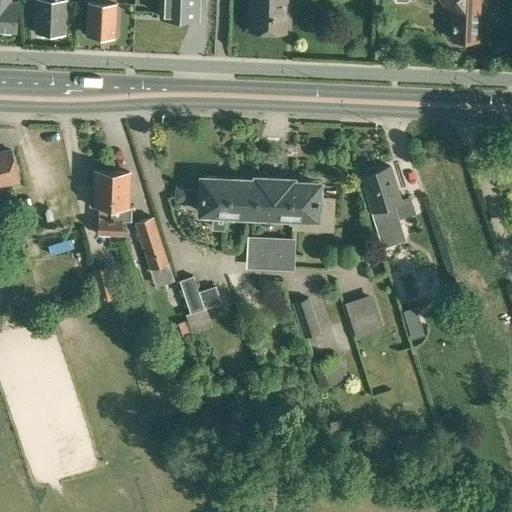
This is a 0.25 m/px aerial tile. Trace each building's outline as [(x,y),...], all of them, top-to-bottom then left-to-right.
[(10,0),(0,0),(0,30),(16,31),(17,1),(10,1),(10,0)] [(65,0),(36,0),(36,31),(65,32),(65,0)] [(114,2),(113,0),(97,0),(98,1),(88,0),(86,34),(115,35),(117,2),(114,2)] [(162,0),(162,17),(197,18),(197,0),(162,0)] [(251,0),(250,31),(286,32),(287,0),(251,0)] [(394,0),(394,1),(406,1),(407,0),(440,0),(451,14),(450,40),(479,41),(480,0),(394,0)] [(0,184),(18,180),(11,150),(0,152),(0,184)] [(391,166),(378,170),(377,168),(374,165),(366,168),(365,172),(365,174),(362,175),(373,211),(383,243),(402,238),(397,219),(416,212),(411,195),(401,198),(391,166)] [(129,206),(130,171),(95,170),(94,186),(92,186),(91,205),(99,205),(98,234),(123,235),(124,206),(129,206)] [(231,217),(231,213),(234,179),(203,178),(202,211),(215,212),(214,226),(227,226),(228,217),(231,217)] [(258,214),(260,178),(257,178),(256,180),(234,179),(231,213),(258,214)] [(292,222),(292,215),(294,182),(292,182),(292,179),(260,178),(258,214),(289,215),(289,222),(292,222)] [(319,183),(294,182),(292,215),(292,222),(291,226),(334,228),(335,194),(318,193),(319,183)] [(150,269),(170,262),(154,215),(135,221),(150,269)] [(294,270),(296,238),(248,235),(246,267),(294,270)] [(19,282),(31,280),(28,265),(16,268),(19,282)] [(99,300),(117,296),(109,265),(92,269),(99,300)] [(199,290),(194,275),(180,279),(190,312),(186,314),(192,332),(213,326),(206,307),(222,302),(217,285),(199,290)] [(373,293),(346,302),(357,337),(385,328),(373,293)] [(304,337),(321,331),(310,296),(292,302),(304,337)] [(320,386),(337,381),(329,357),(312,362),(320,386)] [(417,436),(397,439),(399,449),(419,446),(417,436)]
